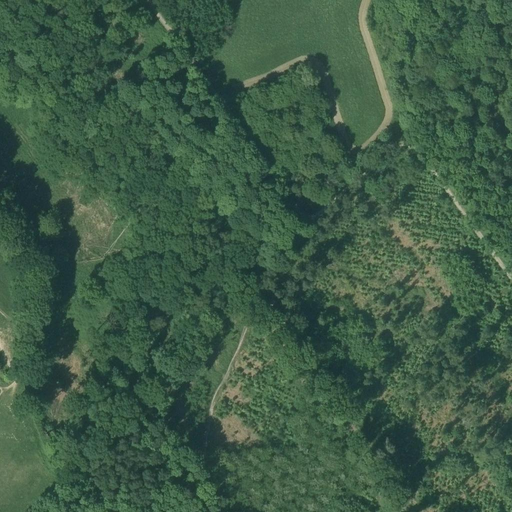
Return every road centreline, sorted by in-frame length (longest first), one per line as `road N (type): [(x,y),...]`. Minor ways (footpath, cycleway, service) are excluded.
road 1 (track): [(511,285),(404,137),(255,290)]
road 2 (track): [(147,0),(311,233)]
road 3 (unknown): [(404,137),(389,202),(354,241),(258,294)]
